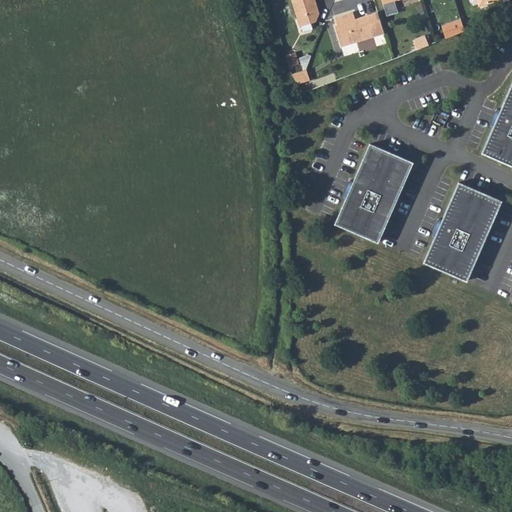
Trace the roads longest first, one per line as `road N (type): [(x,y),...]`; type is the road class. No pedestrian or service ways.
road 1 (tertiary): [(0,259),(309,400),(511,438)]
road 2 (trunk): [(411,511),(0,330)]
road 3 (trunk): [(0,364),(333,511)]
